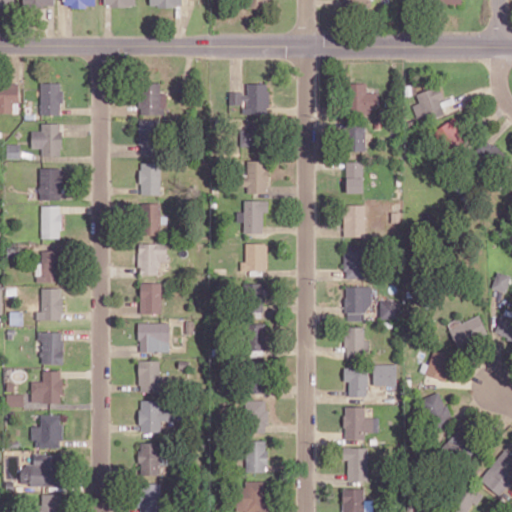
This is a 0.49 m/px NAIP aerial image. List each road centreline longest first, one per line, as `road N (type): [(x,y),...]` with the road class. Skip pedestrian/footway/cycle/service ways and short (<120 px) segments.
road 1 (residential): [(308,0),(306,511)]
road 2 (residential): [(511,47),(0,46)]
road 3 (residential): [(103,511),(103,46)]
